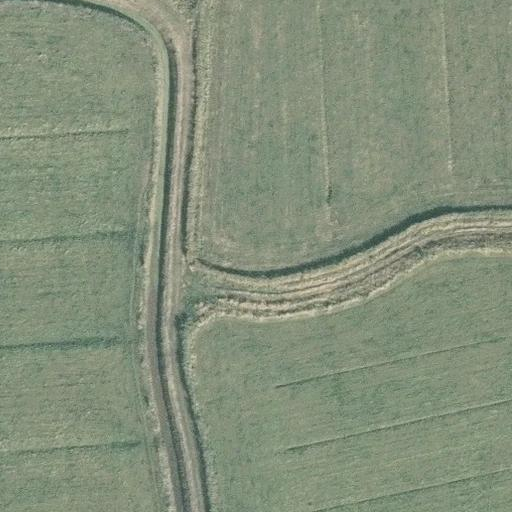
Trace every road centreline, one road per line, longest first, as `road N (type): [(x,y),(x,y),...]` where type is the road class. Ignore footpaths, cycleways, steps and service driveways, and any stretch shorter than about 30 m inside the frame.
road 1 (track): [(178,282),(250,306),(316,303),(442,246),(511,243)]
road 2 (track): [(178,282),(185,56),(174,14),(150,0)]
road 3 (track): [(204,511),(176,371),(178,282)]
